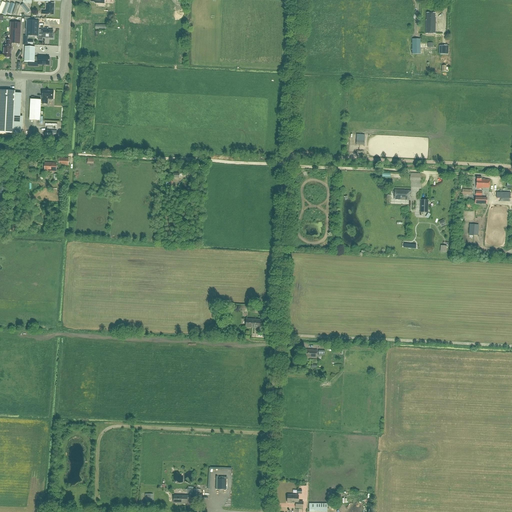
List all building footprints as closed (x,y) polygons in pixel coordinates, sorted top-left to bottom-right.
[(30,12),(30,0),(21,0),(21,4),(25,4),(25,12),(30,12)] [(34,0),(35,1),(46,2),(45,14),(50,15),(52,15),(53,15),(54,15),(54,3),(50,3),(50,0),(34,0)] [(425,20),(425,34),(435,34),(435,16),(435,13),(426,13),(426,20),(425,20)] [(38,36),(39,34),(42,34),(42,38),(49,38),(49,39),(54,39),(54,36),(53,36),(53,30),(43,30),(39,30),(39,21),(27,21),(26,36),(38,36)] [(20,44),(21,29),(21,23),(11,23),(10,40),(6,40),(6,46),(4,46),(3,57),(11,58),(12,46),(11,46),(12,43),(20,44)] [(420,39),(412,39),(412,54),(420,54),(420,39)] [(448,45),(439,45),(439,55),(448,55),(448,45)] [(25,47),(25,62),(35,62),(38,62),(38,64),(45,65),(48,65),(49,65),(50,57),(39,57),(35,57),(35,47),(25,47)] [(15,101),(15,93),(15,91),(9,91),(9,89),(6,89),(6,90),(0,90),(0,120),(14,121),(14,116),(14,111),(14,106),(15,101)] [(31,99),(30,120),(40,120),(41,104),(43,104),(47,105),(48,99),(49,99),(49,100),(50,100),(52,101),(53,100),(53,99),(54,99),(54,91),(43,91),(42,98),(43,98),(43,102),(41,102),(41,100),(31,99)] [(14,116),(14,121),(13,127),(13,130),(22,130),(23,119),(20,116),(14,116)] [(56,163),(45,163),(44,172),(56,172),(56,163)] [(490,180),(481,180),(481,177),(476,177),(476,181),(476,189),(482,189),(482,188),(490,188),(490,180)] [(395,190),(394,199),(410,200),(410,197),(409,197),(409,194),(410,194),(411,191),(406,191),(406,192),(404,192),(404,191),(395,190)] [(510,193),(496,192),(496,198),(501,198),(501,201),(509,201),(509,198),(510,198),(510,193)] [(262,328),(262,320),(246,319),(246,327),(262,328)] [(316,358),(317,350),(304,350),(303,358),(316,358)] [(217,490),(226,490),(226,479),(218,479),(217,490)] [(192,500),(200,500),(200,489),(187,489),(187,493),(192,493),(192,500)] [(190,495),(173,495),(173,503),(187,504),(187,500),(190,500),(190,495)] [(292,496),(287,495),(287,503),(295,503),(295,508),(303,508),(303,502),(298,502),(298,496),(295,496),(295,495),(292,495),(292,496)] [(327,511),(327,504),(309,503),(308,511),(327,511)]
